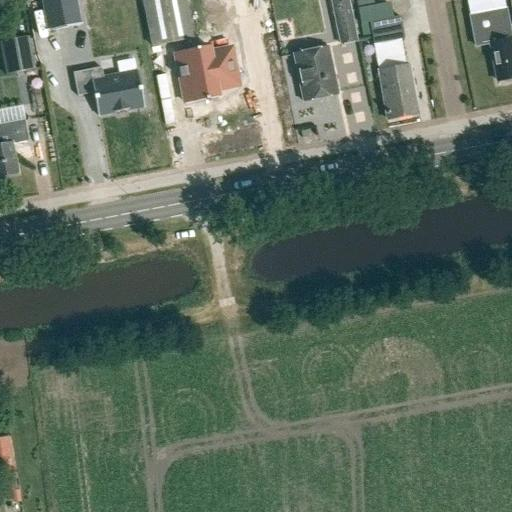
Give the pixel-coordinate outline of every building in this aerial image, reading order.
[(42,0),(49,33),(80,27),(74,0),(42,0)] [(142,0),(152,48),(192,40),(184,0),(142,0)] [(347,0),(342,0),(331,2),(336,24),(352,21),(347,0)] [(511,65),(511,60),(511,59),(511,58),(511,45),(506,11),(470,18),(476,47),(488,45),(493,69),(495,68),(498,83),(511,80),(511,71),(511,65)] [(373,46),(404,40),(400,18),(369,24),(373,46)] [(0,44),(6,75),(35,70),(29,37),(0,42),(0,44)] [(209,48),(175,54),(185,105),(218,99),(217,91),(238,87),(231,49),(210,54),(209,48)] [(328,48),(293,55),(303,103),(338,96),(328,48)] [(387,121),(417,116),(408,68),(379,73),(387,121)] [(101,69),(73,74),(77,98),(93,95),(97,117),(99,116),(115,113),(115,114),(127,112),(127,111),(143,108),(145,108),(138,72),(136,73),(103,79),(101,69)] [(164,73),(152,75),(159,124),(171,122),(164,73)] [(0,179),(18,176),(12,146),(28,143),(24,121),(0,126),(0,179)] [(193,134),(198,158),(260,146),(255,122),(193,134)] [(135,170),(162,168),(158,127),(126,130),(127,140),(106,142),(108,162),(134,160),(135,170)] [(0,481),(13,479),(6,439),(0,440),(0,481)]
